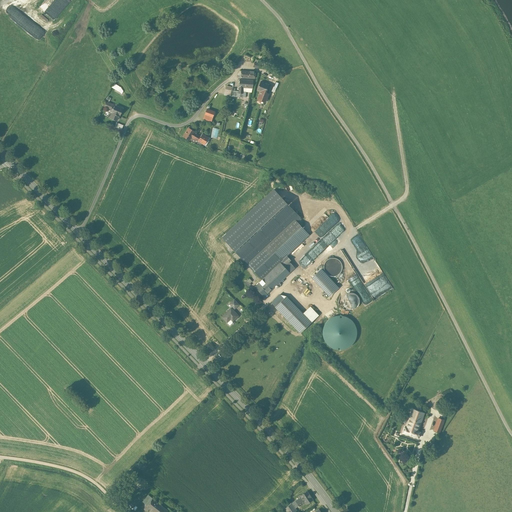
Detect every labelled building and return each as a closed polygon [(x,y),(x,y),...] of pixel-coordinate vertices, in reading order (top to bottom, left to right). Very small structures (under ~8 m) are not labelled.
[(46,12),(54,0),(47,0),(41,9),(46,12)] [(253,80),(240,79),(239,89),(239,91),(238,97),(243,97),(246,92),(252,92),(252,88),(253,80)] [(265,83),(260,81),(257,90),(261,91),(266,93),(269,84),(265,83)] [(266,93),(261,91),(258,99),(265,102),(268,94),(266,93)] [(115,106),(110,117),(117,120),(118,116),(119,117),(122,109),(115,106)] [(214,112),(207,109),(205,114),(212,117),(214,112)] [(210,136),(216,138),(218,129),(213,127),(210,136)] [(195,132),(188,128),(183,136),(190,140),(191,137),(198,141),(204,145),(208,138),(202,134),(201,137),(197,134),(195,133),(196,133),(195,133),(194,133),(195,132)] [(298,223),(302,219),(273,189),(222,237),(262,280),(280,262),(284,266),(291,260),(287,256),(309,235),(298,223)] [(341,270),(342,267),(341,263),(339,260),(336,258),(333,258),(329,258),(326,260),(324,263),(324,267),(324,271),(326,274),(329,275),(333,276),(336,275),(339,273),(341,270)] [(262,280),(261,280),(271,290),(290,272),(284,266),(280,262),(262,280)] [(339,287),(321,268),(311,277),(329,296),(339,287)] [(244,282),(247,286),(253,282),(249,278),(244,282)] [(271,290),(261,280),(254,286),(264,297),(271,290)] [(347,307),(359,307),(359,293),(347,293),(347,307)] [(279,294),(271,302),(275,306),(286,296),(279,294)] [(286,296),(275,306),(300,333),(311,322),(303,313),(286,296)] [(235,300),(230,304),(235,309),(239,305),(235,300)] [(310,307),(303,313),(311,322),(318,316),(310,307)] [(232,308),(222,317),(227,323),(233,318),(235,320),(239,316),(232,308)] [(353,342),(355,337),(356,331),(354,326),(351,321),(347,318),(342,316),(336,316),(331,318),(327,322),(324,326),(323,331),(324,337),(326,341),(329,345),(334,348),(339,349),(344,348),(349,346),(353,342)] [(424,413),(412,409),(409,417),(408,420),(406,427),(405,427),(403,433),(418,438),(420,432),(418,431),(424,413)] [(438,418),(437,422),(436,422),(435,426),(434,430),(433,430),(434,431),(439,432),(439,433),(439,432),(441,429),(441,428),(442,424),(444,420),(443,420),(439,418),(438,418)] [(307,491),(300,495),(305,503),(306,504),(313,500),(307,491)] [(301,497),(295,501),(299,507),(305,503),(301,497)] [(166,511),(168,511),(153,498),(147,505),(144,508),(144,509),(147,511),(149,509),(153,511),(166,511)] [(292,503),(284,508),(286,511),(295,511),(297,511),(292,503)]
